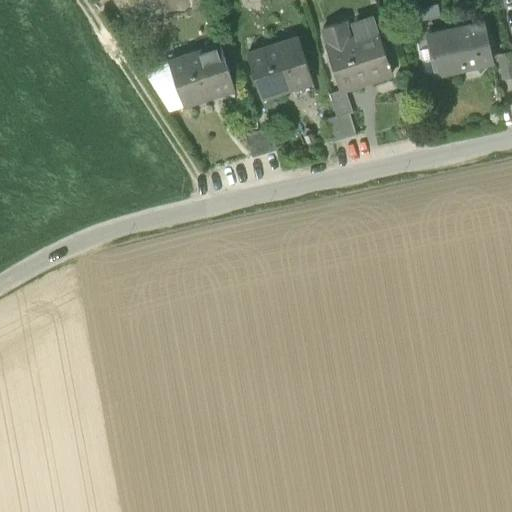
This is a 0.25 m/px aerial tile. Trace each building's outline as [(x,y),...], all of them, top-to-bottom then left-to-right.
[(355,38),(378,31),(373,16),(350,23),(355,38)] [(344,22),(337,25),(343,42),(350,40),(344,22)] [(328,47),(343,42),(337,25),(322,29),(328,47)] [(433,37),(441,72),(493,60),(485,25),(433,37)] [(355,38),(350,40),(343,42),(328,47),(326,48),(341,92),(346,90),(392,75),(378,31),(355,38)] [(247,55),(261,99),(284,92),(284,91),(312,81),(298,38),(247,55)] [(169,62),(183,106),(206,98),(234,88),(220,45),(169,62)] [(498,55),(503,80),(511,77),(511,55),(511,53),(498,55)] [(183,106),(169,62),(144,71),(169,111),(183,106)] [(330,95),(337,117),(349,113),(352,112),(346,90),(341,92),(330,95)] [(395,95),(403,119),(418,115),(410,90),(395,95)] [(349,113),(337,117),(344,140),(356,136),(349,113)] [(331,144),(344,140),(337,117),(324,121),(331,144)] [(245,135),(252,158),(277,150),(270,127),(245,135)]
